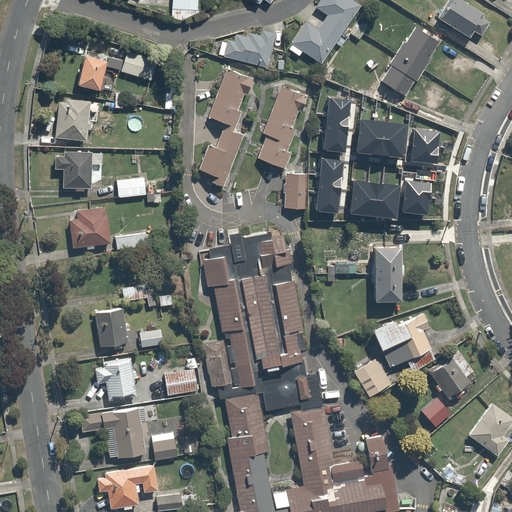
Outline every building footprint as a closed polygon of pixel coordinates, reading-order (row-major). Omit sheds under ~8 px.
[(169,0),(169,17),(181,19),(198,11),(198,0),(169,0)] [(320,64),(334,43),(339,46),(343,40),(340,38),(355,16),(353,15),(360,5),(353,0),(312,0),(309,6),(322,15),(315,26),(303,17),(287,41),(289,42),(285,48),(296,55),(300,51),(320,64)] [(478,38),(487,22),(480,17),(484,11),(464,0),(444,0),(435,15),(468,37),(470,33),(478,38)] [(368,24),(356,16),(346,32),(358,40),(368,24)] [(438,39),(410,22),(375,80),(403,97),(438,39)] [(273,31),(259,28),(257,35),(245,31),(225,39),(211,37),(209,53),(263,68),(273,31)] [(122,47),(116,70),(148,78),(154,56),(122,47)] [(97,89),(104,53),(93,51),(92,55),(77,52),(71,83),(97,89)] [(336,70),(327,64),(319,77),(328,83),(336,70)] [(223,186),(243,135),(233,131),(240,111),(237,110),(243,93),(246,94),(252,77),(226,68),(208,115),(224,122),(215,147),(207,144),(198,168),(210,173),(207,180),(223,186)] [(307,94),(280,85),(262,132),(266,134),(257,157),(284,168),(289,153),(286,151),(295,128),(291,127),(298,110),(301,111),(307,94)] [(124,91),(111,90),(110,107),(123,108),(124,91)] [(171,91),(161,90),(160,108),(170,108),(171,91)] [(82,140),(84,121),(96,122),(99,103),(87,101),(55,97),(49,136),(82,140)] [(326,100),(315,99),(313,110),(324,112),(326,100)] [(347,144),(348,145),(401,157),(404,139),(410,141),(414,121),(400,118),(402,111),(368,104),(361,133),(350,131),(347,144)] [(307,148),(326,152),(323,162),(333,165),(334,161),(342,162),(343,158),(346,143),(332,140),(337,116),(315,112),(307,148)] [(416,124),(414,133),(427,136),(429,127),(416,124)] [(88,187),(88,151),(88,149),(62,149),(62,154),(50,154),(50,171),(57,171),(56,187),(71,187),(71,190),(84,190),(84,187),(88,187)] [(305,208),(306,173),(285,172),(284,183),(283,183),(282,192),(284,192),(284,207),(305,208)] [(142,174),(113,177),(115,197),(144,194),(142,174)] [(397,177),(368,177),(368,205),(390,205),(389,216),(410,217),(411,202),(397,201),(397,177)] [(364,206),(331,204),(331,199),(320,199),(320,204),(319,218),(363,220),(364,206)] [(103,206),(74,209),(75,217),(65,218),(69,245),(107,240),(103,206)] [(224,398),(230,436),(226,437),(239,510),(229,511),(371,511),(371,509),(382,508),(382,511),(398,509),(391,466),(387,466),(386,458),(389,457),(388,451),(384,451),(381,434),(364,437),(370,471),(371,470),(372,474),(363,476),(359,459),(334,464),(323,404),(321,404),(316,372),(305,374),(304,367),(302,358),(301,354),(300,354),(299,348),(304,347),(301,331),(296,332),(296,329),(302,328),(293,279),(291,280),(289,269),(292,268),(291,261),(294,261),(291,247),(289,248),(288,247),(290,246),(289,243),(286,244),(286,245),(284,245),(282,233),(270,235),(269,230),(266,231),(266,232),(242,237),(242,235),(240,235),(239,231),(227,233),(230,243),(208,248),(210,258),(201,260),(206,285),(212,284),(221,331),(223,330),(225,337),(229,336),(230,344),(226,345),(229,361),(233,360),(234,366),(230,367),(233,384),(237,383),(238,386),(231,387),(230,382),(232,381),(223,339),(202,342),(205,357),(204,358),(207,372),(208,372),(211,386),(216,384),(219,397),(223,397),(224,398)] [(144,232),(114,235),(115,248),(145,245),(144,232)] [(396,245),(369,244),(368,297),(394,298),(396,245)] [(350,266),(325,265),(324,281),(350,282),(350,266)] [(142,284),(120,285),(121,299),(143,297),(142,284)] [(118,308),(91,312),(96,344),(123,340),(118,308)] [(394,318),(372,328),(390,366),(406,359),(411,370),(436,358),(422,329),(429,326),(423,313),(397,325),(394,318)] [(135,330),(137,345),(160,342),(158,327),(135,330)] [(451,354),(428,370),(437,384),(434,385),(439,392),(441,391),(448,401),(455,396),(457,399),(467,392),(465,389),(471,384),(451,354)] [(389,381),(373,355),(352,369),(368,394),(389,381)] [(94,382),(102,381),(104,396),(133,391),(127,357),(98,362),(99,365),(91,366),(94,382)] [(162,372),(164,393),(195,389),(192,368),(162,372)] [(434,395),(420,408),(434,424),(448,410),(434,395)] [(500,433),(511,415),(485,399),(464,433),(497,453),(507,437),(500,433)] [(99,428),(102,457),(148,451),(142,406),(77,414),(79,431),(99,428)] [(170,437),(149,441),(152,457),(173,453),(170,437)] [(135,491),(156,487),(152,461),(92,471),(96,491),(103,489),(106,507),(136,502),(135,491)] [(464,478),(447,467),(441,475),(459,486),(464,478)] [(511,473),(505,470),(497,483),(511,491),(511,473)] [(180,492),(150,496),(152,509),(182,505),(180,492)]
